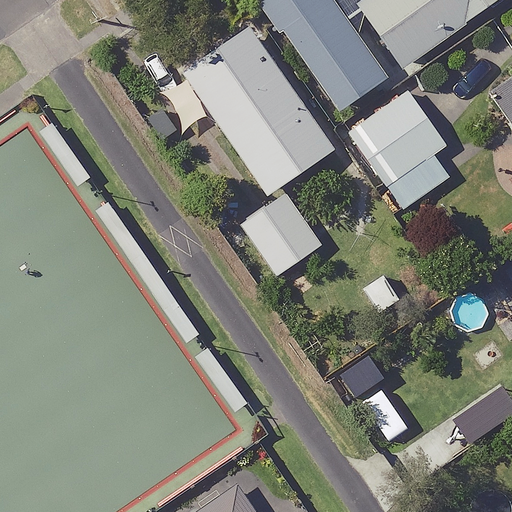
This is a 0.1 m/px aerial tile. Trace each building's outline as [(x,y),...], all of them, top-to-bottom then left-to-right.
[(387,79),(328,0),(257,0),(340,113),(387,79)] [(502,0),(355,0),(405,69),(502,0)] [(333,153),(251,31),(164,90),(194,134),(216,118),(269,197),(333,153)] [(511,78),(490,94),(511,124),(511,78)] [(445,144),(408,92),(350,133),(405,210),(449,179),(431,154),(445,144)] [(317,248),(282,203),(245,232),(281,277),(317,248)] [(387,270),(360,287),(378,318),(406,301),(387,270)] [(257,511),(234,476),(179,511),(257,511)]
